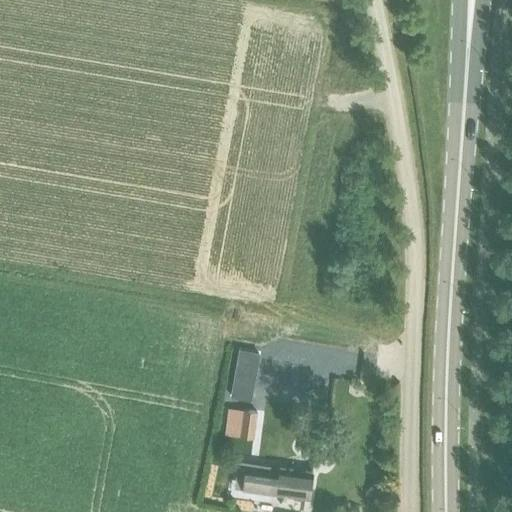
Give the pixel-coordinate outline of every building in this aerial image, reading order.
[(229,363),(255,366),(256,352),(231,349),(229,363)] [(255,375),(235,372),(231,395),(251,399),(255,375)] [(243,409),(240,435),(254,437),(258,411),(243,409)] [(249,475),(247,490),(311,497),(314,472),(278,468),(278,469),(277,478),(259,476),(249,475)] [(376,481),(368,492),(378,498),(385,487),(376,481)] [(209,495),(213,501),(219,501),(222,495),(219,490),(213,489),(209,495)]
